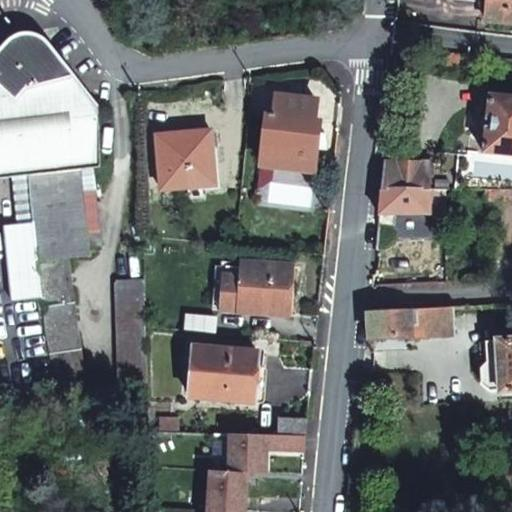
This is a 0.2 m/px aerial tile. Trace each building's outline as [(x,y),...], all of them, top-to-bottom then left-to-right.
[(511,0),(497,0),(494,0),(489,0),(487,20),(511,22),(511,0)] [(7,222),(14,272),(41,270),(30,175),(81,168),(99,165),(98,104),(52,46),(37,35),(28,34),(16,38),(0,56),(0,178),(13,177),(20,221),(7,222)] [(314,120),(317,100),(277,95),(273,116),(267,116),(262,165),(314,171),(317,145),(324,146),(325,133),(318,131),(320,121),(314,120)] [(511,156),(511,97),(491,96),(484,153),(511,156)] [(215,180),(210,129),(157,134),(162,186),(215,180)] [(382,192),(432,192),(434,165),(385,165),(382,192)] [(91,251),(81,168),(30,175),(41,270),(47,319),(53,359),(60,399),(89,395),(69,254),(91,251)] [(486,202),(511,201),(511,191),(486,192),(486,202)] [(432,215),(432,192),(382,192),(379,217),(432,215)] [(291,287),(292,265),(244,263),(243,268),(223,267),(220,309),(283,312),(284,287),(291,287)] [(121,390),(148,390),(146,326),(145,278),(117,279),(121,390)] [(454,335),(453,308),(370,312),(373,339),(454,335)] [(218,317),(188,313),(187,330),(217,333),(218,317)] [(511,340),(499,341),(499,344),(482,345),(485,386),(493,391),(502,391),(502,393),(511,392),(511,340)] [(255,402),(259,352),(195,346),(191,396),(255,402)] [(282,418),(281,437),(306,438),(307,439),(307,438),(309,419),(282,418)] [(246,511),(248,486),(242,486),(243,474),(248,474),(265,475),(267,447),(261,447),(262,437),(229,435),(227,474),(210,474),(208,511),(246,511)] [(269,437),(268,447),(271,447),(271,450),(306,452),(306,438),(281,437),(269,437)]
